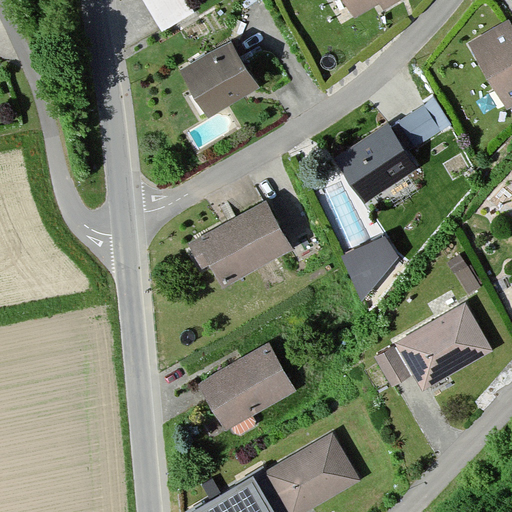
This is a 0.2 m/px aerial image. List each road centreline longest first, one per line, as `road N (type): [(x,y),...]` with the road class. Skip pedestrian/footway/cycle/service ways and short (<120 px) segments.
road 1 (residential): [(456,0),(394,68),(126,233)]
road 2 (unclassified): [(126,233),(153,511)]
road 3 (unclassified): [(97,0),(126,233)]
road 4 (residential): [(413,511),(511,410)]
